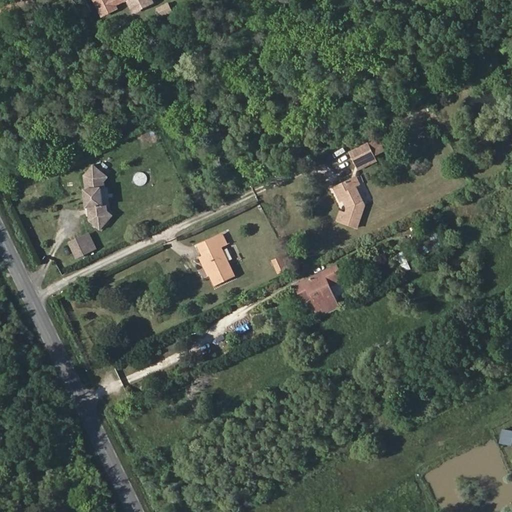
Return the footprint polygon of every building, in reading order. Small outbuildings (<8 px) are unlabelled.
[(112,4),(110,0),(91,0),(97,11),(112,4)] [(148,0),(124,0),(130,11),(150,2),(148,0)] [(169,2),(158,8),(163,16),(173,11),(169,2)] [(350,151),(356,164),(376,155),(371,142),(350,151)] [(376,155),(356,164),(358,169),(378,160),(376,155)] [(109,177),(95,165),(86,176),(87,189),(86,189),(88,208),(90,208),(92,207),(93,214),(91,214),(91,221),(102,230),(109,222),(102,217),(105,213),(104,206),(102,188),(106,188),(105,182),(109,177)] [(366,201),(354,177),(336,186),(343,201),(345,200),(350,209),(349,210),(342,208),(339,220),(357,225),(366,201)] [(108,205),(104,206),(105,213),(102,217),(109,222),(114,216),(109,211),(108,205)] [(86,237),(71,244),(78,258),(93,251),(86,237)] [(214,273),(210,275),(216,287),(236,277),(221,247),(205,255),(214,273)] [(397,254),(404,271),(418,265),(411,248),(397,254)] [(208,276),(210,275),(214,273),(205,255),(199,258),(208,276)] [(282,256),(273,260),(278,270),(287,266),(282,256)] [(307,283),(320,310),(333,304),(325,286),(345,278),(340,268),(307,283)] [(314,313),(320,310),(307,283),(301,286),(314,313)] [(511,445),(511,430),(504,428),(500,443),(511,445)]
